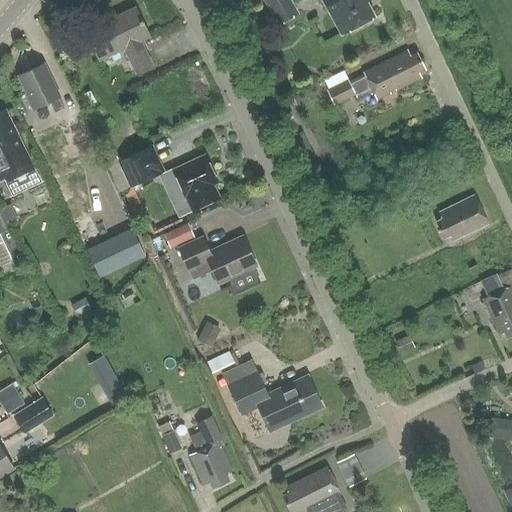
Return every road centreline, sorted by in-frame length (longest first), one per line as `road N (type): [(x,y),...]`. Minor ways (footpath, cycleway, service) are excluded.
road 1 (unclassified): [(388,421),(179,0)]
road 2 (residential): [(511,221),(408,0)]
road 3 (residential): [(388,421),(511,365)]
